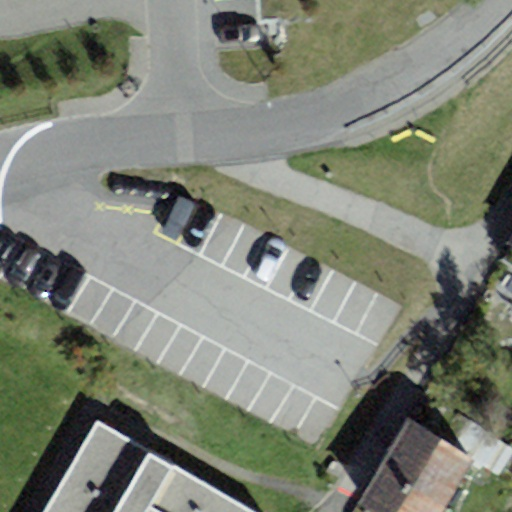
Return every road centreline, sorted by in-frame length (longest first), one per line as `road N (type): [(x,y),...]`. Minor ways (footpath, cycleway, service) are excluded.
road 1 (residential): [(173,139),(301,123),(355,100),(453,40),(499,0)]
road 2 (residential): [(0,163),(173,139)]
road 3 (residential): [(173,139),(170,0)]
